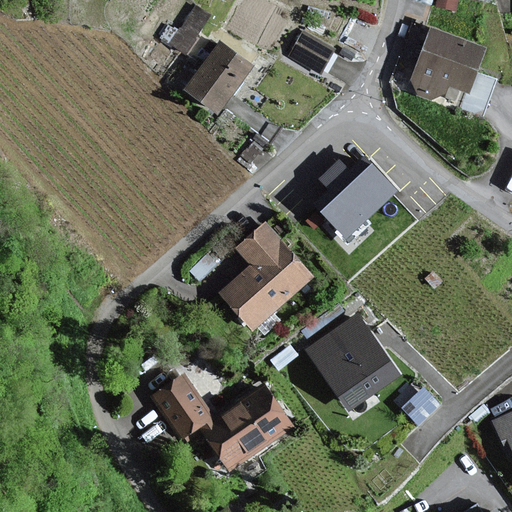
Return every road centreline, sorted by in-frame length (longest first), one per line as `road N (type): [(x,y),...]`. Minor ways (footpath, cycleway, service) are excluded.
road 1 (residential): [(159,511),(98,401),(92,358),(100,323),(304,139),(361,99)]
road 2 (residential): [(361,99),(415,152),(511,224)]
road 3 (residential): [(412,511),(462,479),(491,488),(510,511)]
